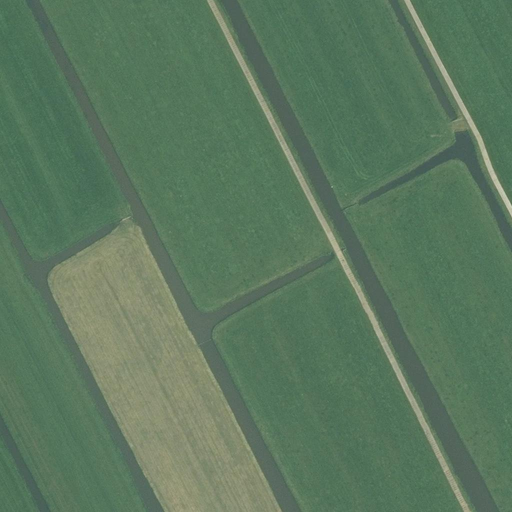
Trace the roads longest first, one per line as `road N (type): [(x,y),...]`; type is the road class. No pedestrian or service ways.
road 1 (track): [(466,511),(210,0)]
road 2 (track): [(511,212),(407,0)]
